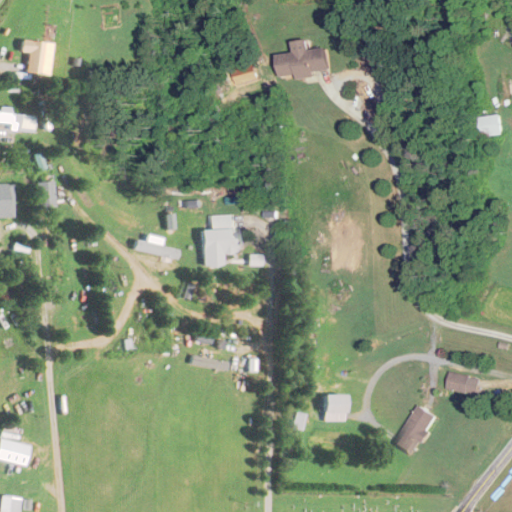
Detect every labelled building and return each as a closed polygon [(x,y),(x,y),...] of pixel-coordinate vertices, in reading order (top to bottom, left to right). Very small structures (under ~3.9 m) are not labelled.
[(21,53),(27,53),(26,73),(44,74),(45,42),(21,41),(21,53)] [(331,48),(312,50),(312,41),(297,42),(298,53),(280,55),(282,79),(316,77),(316,72),(333,71),(331,48)] [(9,114),(10,111),(0,110),(0,123),(32,127),(33,116),(9,114)] [(482,137),(503,136),(501,115),(480,117),(482,137)] [(54,209),(54,182),(38,182),(38,209),(54,209)] [(0,220),(18,221),(18,207),(0,205),(0,220)] [(211,217),(212,231),(202,231),(202,258),(237,257),(236,216),(211,217)] [(53,243),(53,286),(67,286),(67,243),(53,243)] [(449,391),(473,394),(475,378),(452,374),(449,391)] [(324,423),(345,423),(345,396),(324,396),(324,423)] [(439,417),(420,407),(397,448),(416,458),(439,417)] [(2,496),(0,508),(0,511),(18,511),(21,500),(2,496)]
